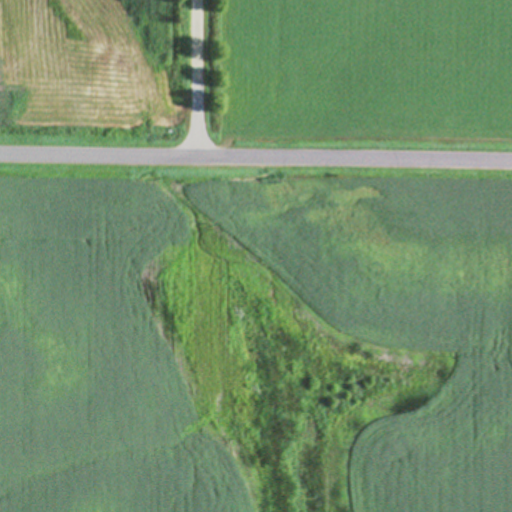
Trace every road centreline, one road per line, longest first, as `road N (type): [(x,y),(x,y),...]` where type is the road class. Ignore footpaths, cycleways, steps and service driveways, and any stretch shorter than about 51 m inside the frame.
road 1 (secondary): [(511,189),(0,174)]
road 2 (residential): [(205,182),(203,0)]
